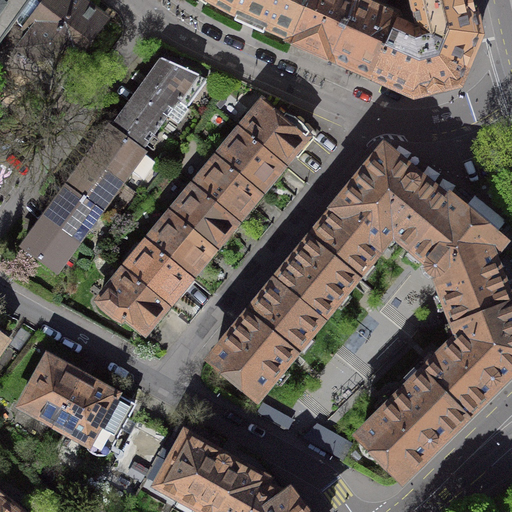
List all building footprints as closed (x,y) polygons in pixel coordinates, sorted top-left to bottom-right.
[(0,0),(0,43),(17,20),(18,23),(25,28),(28,27),(26,30),(31,33),(19,49),(54,76),(66,61),(70,64),(105,18),(83,2),(80,0),(48,0),(44,6),(35,0),(0,0)] [(291,40),(309,0),(209,0),(209,1),(229,13),(237,16),(235,20),(253,29),(263,33),(265,29),(291,40)] [(332,59),(358,0),(309,0),(291,40),(311,49),(332,59)] [(397,16),(361,0),(358,0),(332,59),(334,59),(336,63),(341,65),(346,67),(350,67),(351,65),(371,75),(371,76),(372,77),(398,20),(397,16)] [(413,5),(419,32),(442,42),(436,54),(466,67),(478,36),(477,28),(473,12),(470,0),(410,0),(411,1),(412,3),(413,5)] [(442,42),(419,32),(418,31),(411,28),(412,27),(399,22),(398,20),(372,77),(412,95),(413,95),(415,94),(415,93),(425,91),(426,92),(428,91),(429,91),(428,89),(435,87),(441,86),(442,87),(442,88),(445,87),(445,86),(455,84),(456,85),(458,84),(459,83),(466,67),(436,54),(442,42)] [(152,72),(147,78),(179,102),(186,107),(207,79),(162,59),(152,72)] [(179,102),(147,78),(134,97),(129,103),(160,126),(167,116),(178,123),(188,109),(179,103),(179,102)] [(160,126),(129,103),(125,109),(110,129),(142,152),(143,151),(142,151),(160,126)] [(274,113),(263,104),(241,130),(282,165),(309,133),(303,125),(295,118),(286,114),(282,119),(274,113)] [(88,157),(87,158),(120,182),(129,170),(140,177),(152,160),(142,153),(142,152),(110,129),(93,152),(89,158),(88,157)] [(218,158),(259,193),(278,170),(282,165),(241,130),(218,158)] [(373,165),(338,207),(382,244),(392,231),(413,248),(450,203),(449,202),(448,204),(445,201),(444,202),(434,194),(435,193),(432,190),(431,191),(421,184),(422,183),(420,181),(420,180),(419,178),(418,177),(417,176),(416,176),(415,175),(414,175),(412,174),(410,172),(409,173),(400,166),(401,164),(397,162),(396,163),(387,155),(388,154),(384,151),(381,155),(382,156),(374,165),(373,165)] [(121,182),(120,182),(87,158),(83,164),(66,187),(67,188),(99,211),(100,212),(121,182)] [(255,198),(259,193),(218,158),(195,186),(236,221),(255,198)] [(232,226),(236,221),(195,186),(171,214),(213,249),(232,226)] [(50,211),(46,217),(77,241),(99,211),(67,188),(50,211)] [(438,277),(456,323),(509,302),(492,261),(490,255),(500,243),(476,224),(450,203),(413,248),(419,253),(426,259),(425,260),(425,262),(424,264),(424,265),(424,267),(424,269),(425,271),(426,272),(427,273),(428,274),(429,276),(431,276),(433,277),(434,277),(436,277),(438,277)] [(315,236),(276,282),(320,318),(358,272),(382,244),(338,207),(337,208),(337,209),(315,236)] [(209,254),(213,249),(171,214),(148,243),(189,277),(209,254)] [(55,271),(77,241),(46,217),(41,224),(24,248),(55,271)] [(186,282),(189,277),(148,243),(125,271),(166,305),(186,282)] [(162,310),(166,305),(125,271),(99,302),(105,308),(113,315),(120,319),(124,315),(144,331),(162,310)] [(296,347),(320,318),(276,282),(253,311),(214,358),(257,394),(296,347)] [(461,336),(425,373),(465,414),(497,383),(511,368),(511,311),(509,302),(456,323),(461,336)] [(22,405),(55,424),(81,376),(75,373),(48,358),(22,405)] [(434,445),(465,414),(425,373),(366,431),(364,433),(362,435),(361,438),(360,440),(360,443),(360,445),(361,448),(362,450),(363,453),(365,455),(367,456),(369,457),(372,458),(374,459),(377,459),(379,458),(382,458),(384,456),(403,476),(434,445)] [(88,380),(81,376),(55,424),(86,441),(86,442),(86,443),(87,444),(87,445),(86,445),(86,446),(86,447),(86,448),(86,449),(87,450),(88,451),(89,452),(97,456),(98,456),(99,456),(100,457),(101,456),(102,456),(103,455),(104,454),(103,454),(105,453),(106,453),(106,452),(107,452),(108,450),(109,449),(133,406),(88,380)] [(152,430),(138,422),(105,483),(133,498),(166,438),(152,430)] [(222,455),(186,435),(158,484),(209,511),(264,511),(286,496),(264,484),(267,479),(230,459),(230,458),(228,457),(227,456),(225,455),(223,455),(222,455)] [(264,511),(303,511),(289,493),(286,496),(264,511)] [(0,511),(28,511),(30,510),(26,506),(22,502),(17,498),(12,496),(8,501),(0,494),(0,511)]
